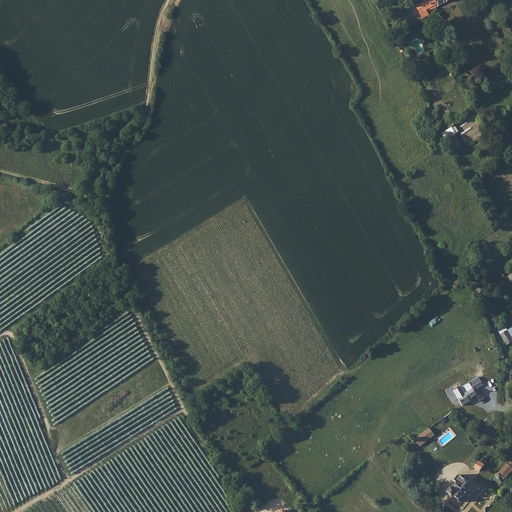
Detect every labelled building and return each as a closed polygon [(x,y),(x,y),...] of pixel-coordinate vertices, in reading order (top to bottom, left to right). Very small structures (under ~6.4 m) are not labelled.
[(442,0),(425,0),(415,5),(422,18),(429,14),(427,11),(444,2),(442,0)] [(450,127),(441,133),(445,139),(450,136),(454,133),(450,127)] [(454,133),(450,136),(452,140),(450,141),(454,148),(461,144),(454,133)] [(504,326),(497,330),(500,335),(507,331),(504,326)] [(511,339),(507,331),(500,335),(506,345),(511,340),(511,339)] [(455,394),(460,403),(461,405),(469,401),(469,400),(476,396),(479,402),(484,399),(481,395),(477,388),(482,385),(477,376),(468,381),(470,384),(455,394)] [(443,416),(438,420),(441,424),(446,421),(443,416)] [(410,435),(408,437),(413,443),(415,441),(419,446),(434,435),(428,428),(414,439),(410,435)] [(477,460),(472,467),(479,471),(488,458),(484,456),(480,463),(477,460)] [(494,472),(493,474),(501,481),(511,467),(511,459),(510,458),(497,474),(494,472)] [(449,488),(446,492),(451,496),(452,495),(457,499),(456,500),(456,501),(457,502),(459,503),(460,502),(461,501),(461,499),(472,486),(463,480),(464,479),(457,474),(453,480),(455,482),(450,488),(449,488)] [(501,481),(493,474),(490,477),(498,484),(501,481)]
